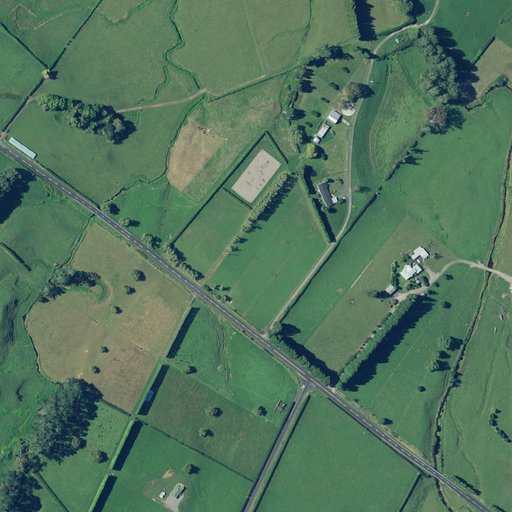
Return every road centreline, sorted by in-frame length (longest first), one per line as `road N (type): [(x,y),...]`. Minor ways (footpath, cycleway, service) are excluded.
road 1 (secondary): [(308,377),(0,144)]
road 2 (track): [(511,276),(455,259),(407,291),(328,392)]
road 3 (secondary): [(486,511),(308,377)]
road 4 (unclassified): [(242,511),(308,377)]
